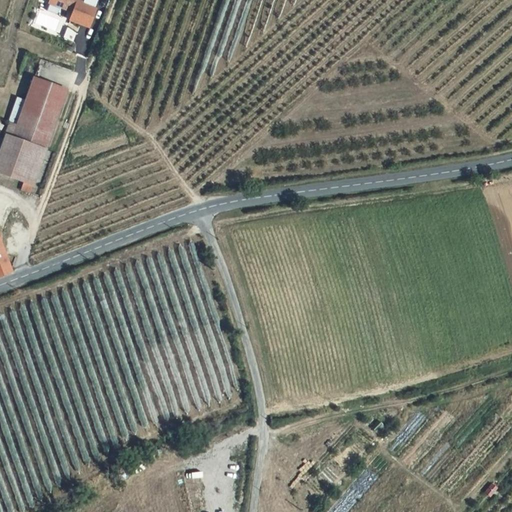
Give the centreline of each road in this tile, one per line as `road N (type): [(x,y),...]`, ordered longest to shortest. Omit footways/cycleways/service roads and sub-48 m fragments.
road 1 (tertiary): [(511,159),(200,209)]
road 2 (unclassified): [(200,209),(257,379),(262,410),(250,511)]
road 3 (track): [(21,277),(119,0)]
road 4 (tertiary): [(200,209),(0,285)]
